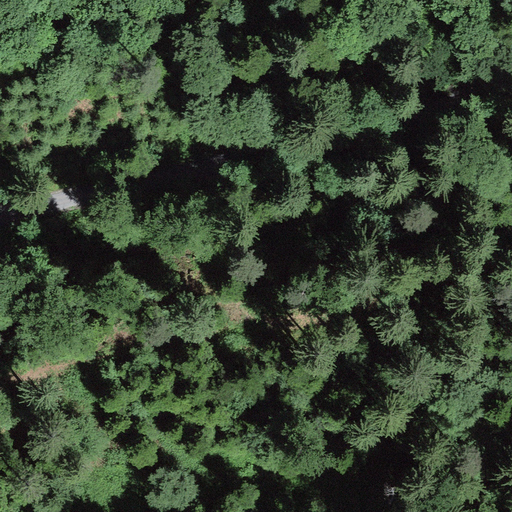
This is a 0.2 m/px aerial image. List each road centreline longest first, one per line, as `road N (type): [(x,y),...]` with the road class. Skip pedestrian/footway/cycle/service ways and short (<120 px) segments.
road 1 (track): [(0,214),(338,136),(511,84)]
road 2 (track): [(400,0),(94,48),(0,73)]
